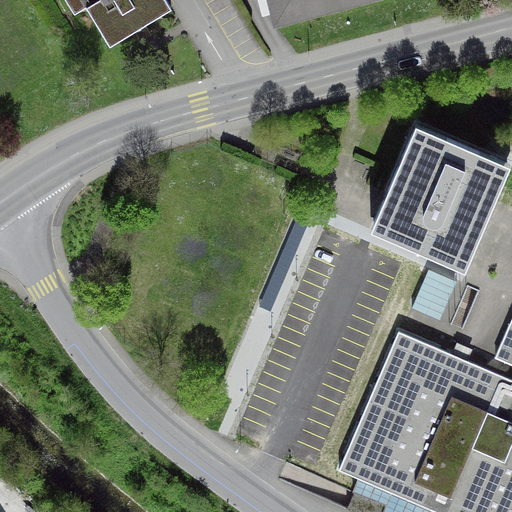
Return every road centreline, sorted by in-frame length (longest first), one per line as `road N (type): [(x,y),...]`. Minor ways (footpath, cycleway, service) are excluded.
road 1 (residential): [(0,202),(79,152),(146,126),(511,28)]
road 2 (residential): [(0,230),(169,441),(274,511)]
